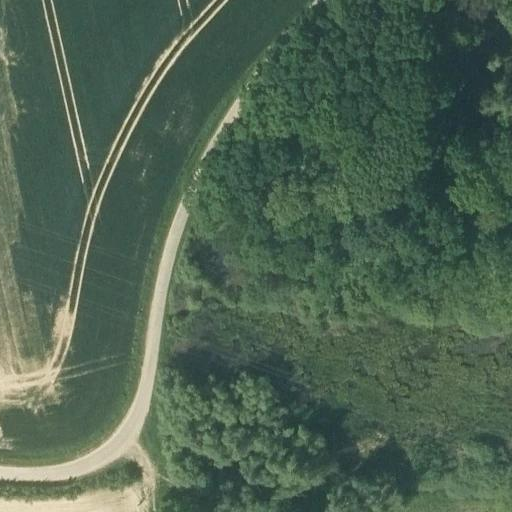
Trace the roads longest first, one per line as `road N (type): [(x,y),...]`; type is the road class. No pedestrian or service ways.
road 1 (unclassified): [(0,464),(60,469),(119,441),(141,406),(160,339),(184,205),(242,102),(322,0)]
road 2 (track): [(129,424),(208,490),(331,506)]
